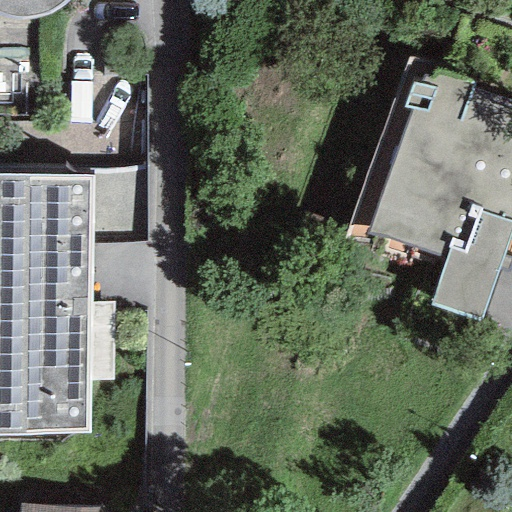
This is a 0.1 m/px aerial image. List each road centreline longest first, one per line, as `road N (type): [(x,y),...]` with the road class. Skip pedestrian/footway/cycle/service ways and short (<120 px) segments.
road 1 (residential): [(173,0),(166,511)]
road 2 (residential): [(413,511),(511,357)]
